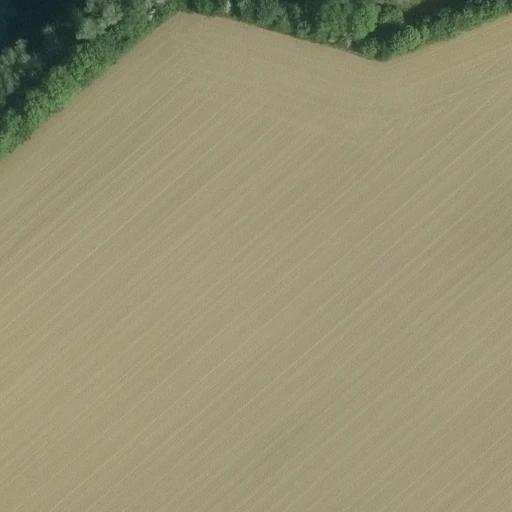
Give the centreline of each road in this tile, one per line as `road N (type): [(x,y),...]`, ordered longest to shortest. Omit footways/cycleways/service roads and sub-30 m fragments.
road 1 (track): [(134,0),(0,124)]
road 2 (track): [(424,0),(341,9),(274,0)]
